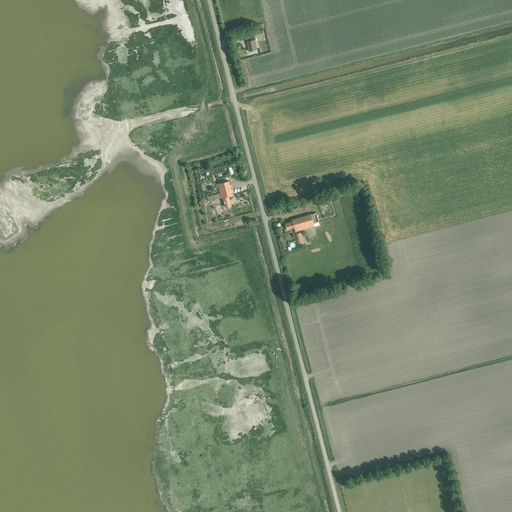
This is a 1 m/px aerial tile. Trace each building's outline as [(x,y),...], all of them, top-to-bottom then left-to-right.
[(246,38),(249,52),(257,50),(255,40),(256,40),(255,36),(246,38)] [(209,170),(211,176),(226,172),(224,167),(209,170)] [(229,197),(233,196),(229,181),(216,185),(217,188),(219,188),(220,193),(205,197),(206,200),(208,199),(209,201),(215,199),(215,201),(218,200),(218,199),(222,198),(222,199),(223,198),(226,208),(231,207),(229,197)] [(294,229),(295,233),(315,227),(314,225),(319,223),(316,214),(292,221),(293,222),(285,224),(287,231),(294,229)] [(296,235),(299,246),(304,245),(301,234),(296,235)]
